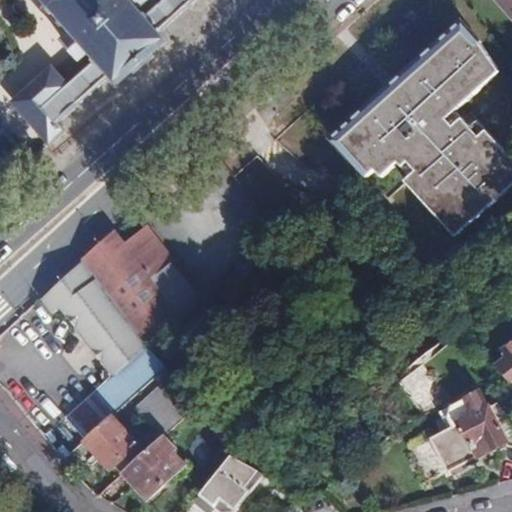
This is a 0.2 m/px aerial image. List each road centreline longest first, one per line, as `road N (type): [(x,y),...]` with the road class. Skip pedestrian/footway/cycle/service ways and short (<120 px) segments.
road 1 (primary): [(0,298),(324,0)]
road 2 (primary): [(271,0),(0,243)]
